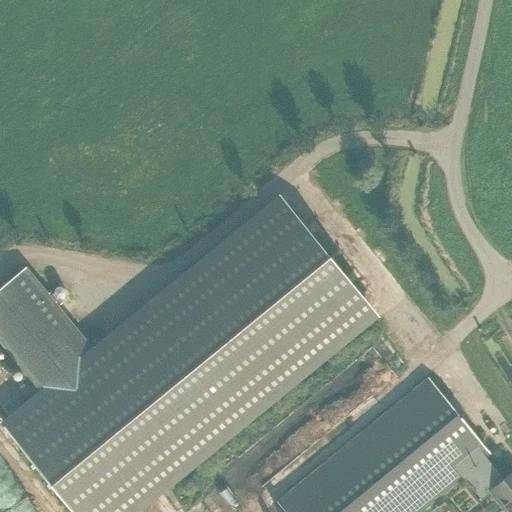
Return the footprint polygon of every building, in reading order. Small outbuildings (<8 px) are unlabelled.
[(242,154),(224,165),(230,174),(248,163),(242,154)] [(53,206),(50,221),(73,227),(76,212),(53,206)] [(14,439),(73,511),(103,511),(364,299),(292,212),(104,366),(23,269),(0,287),(0,334),(57,404),(14,439)] [(419,511),(462,477),(485,458),(490,454),(428,378),(277,502),(285,511),(419,511)] [(485,458),(462,477),(481,499),(490,492),(506,511),(511,511),(511,472),(503,479),(485,458)]
